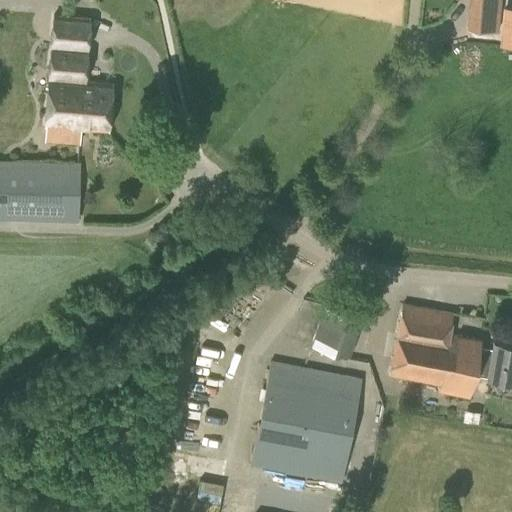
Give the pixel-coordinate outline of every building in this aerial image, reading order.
[(498,30),(500,0),(474,0),(473,28),(498,30)] [(66,40),(67,16),(53,15),(45,125),(46,126),(45,139),(79,142),(80,128),(79,128),(81,104),(75,104),(77,84),(66,83),(69,48),(68,48),(68,44),(66,40)] [(79,128),(80,128),(108,130),(111,83),(84,81),(88,18),(67,16),(66,40),(68,44),(68,48),(69,48),(66,83),(77,84),(75,104),(81,104),(79,128)] [(0,218),(78,221),(80,162),(0,159),(0,218)] [(491,348),(478,345),(479,338),(449,333),(452,312),(401,302),(389,363),(388,372),(441,383),(440,388),(467,394),(471,375),(489,378),(489,376),(511,379),(511,343),(493,340),(491,348)] [(347,356),(360,318),(324,306),(311,345),(312,345),(347,356)] [(340,481),(360,378),(270,361),(250,464),(340,481)]
